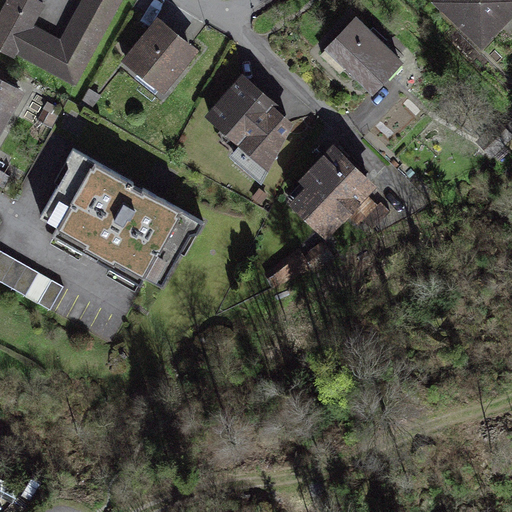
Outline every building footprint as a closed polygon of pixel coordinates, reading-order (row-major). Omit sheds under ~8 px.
[(0,50),(14,59),(17,54),(32,27),(37,17),(29,13),(37,0),(36,0),(9,0),(0,17),(0,50)] [(84,0),(61,43),(32,27),(17,54),(73,85),(119,0),(84,0)] [(511,0),(436,0),(435,2),(481,47),(505,23),(498,16),(511,1),(511,0)] [(375,90),(401,63),(356,18),(321,54),(340,72),(348,64),(375,90)] [(143,69),(165,86),(192,53),(156,24),(125,62),(139,74),(143,69)] [(0,125),(18,95),(14,93),(18,87),(3,78),(0,83),(0,125)] [(234,156),(261,179),(289,125),(242,83),(211,118),(223,128),(226,123),(247,141),(234,156)] [(499,123),(480,139),(491,152),(510,136),(499,123)] [(204,223),(74,149),(68,160),(71,171),(62,185),(59,184),(41,217),(57,226),(52,235),(140,285),(145,275),(163,286),(181,253),(176,251),(185,236),(198,234),(204,223)] [(334,151),(291,196),(326,230),(369,185),(334,151)] [(267,198),(258,192),(253,199),(262,205),(267,198)] [(369,195),(350,216),(359,225),(365,220),(374,229),(391,211),(382,201),(378,205),(369,195)] [(322,239),(275,274),(281,284),(333,257),(322,239)] [(0,250),(0,280),(27,295),(39,271),(0,250)] [(65,285),(53,279),(40,302),(52,308),(65,285)]
